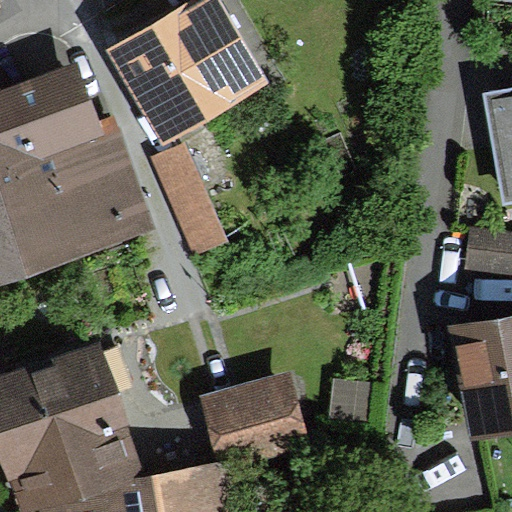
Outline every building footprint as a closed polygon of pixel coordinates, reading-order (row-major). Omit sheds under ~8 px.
[(203,0),(120,49),(165,126),(239,82),(214,40),(232,29),(215,0),(203,0)] [(0,257),(132,214),(120,178),(104,183),(94,153),(111,148),(105,129),(88,135),(85,125),(88,124),(69,73),(0,98),(0,257)] [(511,192),(511,90),(490,95),(507,193),(511,192)] [(152,158),(193,251),(219,239),(179,146),(152,158)] [(511,235),(475,231),(472,263),(511,267),(511,235)] [(476,421),(511,414),(511,320),(460,331),(476,421)] [(0,396),(0,414),(29,497),(131,470),(89,349),(27,369),(33,371),(37,384),(0,396)] [(213,404),(226,453),(296,434),(283,385),(213,404)] [(68,511),(232,511),(224,465),(125,479),(126,489),(67,498),(68,511)] [(248,475),(257,511),(314,511),(326,508),(323,484),(248,475)]
